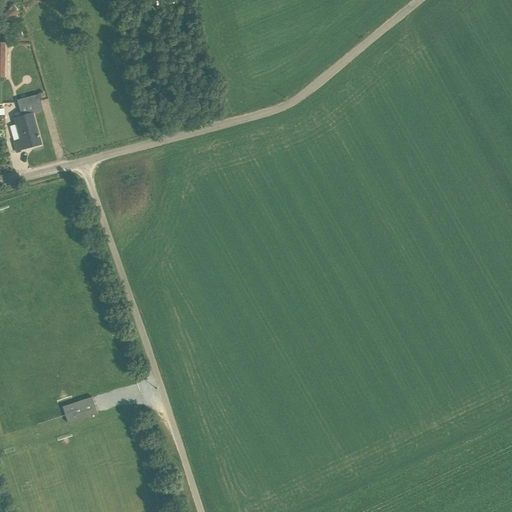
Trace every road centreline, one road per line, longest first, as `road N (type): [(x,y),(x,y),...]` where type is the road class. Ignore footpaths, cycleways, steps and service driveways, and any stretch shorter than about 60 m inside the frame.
road 1 (unclassified): [(418,0),(297,99),(83,162)]
road 2 (unclassified): [(83,162),(200,511)]
